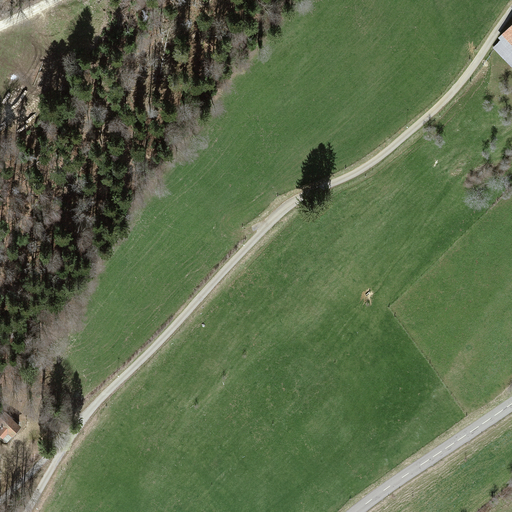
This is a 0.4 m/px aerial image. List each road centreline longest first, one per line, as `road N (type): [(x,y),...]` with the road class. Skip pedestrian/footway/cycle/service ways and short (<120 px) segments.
road 1 (unclassified): [(511,11),(428,115),(364,166),(274,218),(64,443)]
road 2 (secondary): [(511,402),(356,511)]
